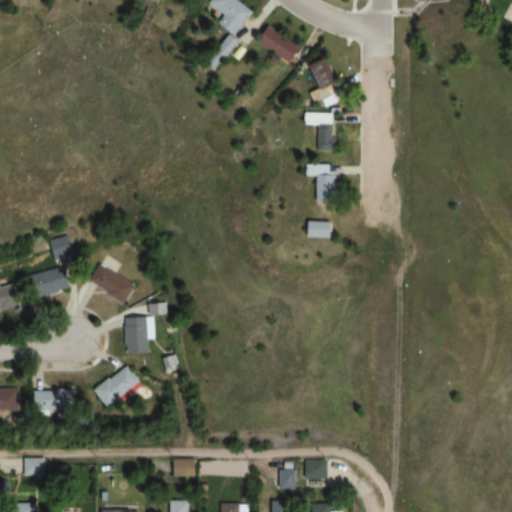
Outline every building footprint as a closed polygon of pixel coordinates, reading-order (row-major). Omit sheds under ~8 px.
[(241,41),(236,37),(255,12),(240,0),(213,0),(211,3),(224,14),(218,22),(230,32),(207,62),(218,71),(241,41)] [(260,41),(290,64),(302,48),(272,25),(260,41)] [(340,83),(328,57),(309,67),(320,88),(312,92),(317,104),(338,93),(334,86),(340,83)] [(337,151),(337,113),(306,113),(306,125),(320,125),(320,151),(337,151)] [(320,202),(339,202),(339,174),(320,174),(320,202)] [(310,238),(335,238),(336,221),(310,221),(310,238)] [(51,241),(55,261),(73,257),(68,237),(51,241)] [(68,268),(28,273),(31,295),(71,290),(68,268)] [(134,283),(103,268),(94,287),(125,302),(134,283)] [(0,286),(0,310),(18,308),(15,285),(0,286)] [(125,317),(127,354),(150,353),(149,339),(153,339),(152,316),(125,317)] [(113,408),(144,384),(128,364),(98,389),(113,408)] [(0,410),(23,411),(23,390),(0,389),(0,410)] [(77,389),(38,389),(38,412),(77,412),(77,389)] [(27,475),(45,475),(45,460),(27,460),(27,475)] [(197,460),(175,460),(175,478),(197,478),(197,460)] [(306,460),(306,480),(328,480),(328,460),(306,460)] [(280,469),(280,489),(296,489),(296,469),(280,469)] [(292,511),(293,501),(272,501),(272,511),(292,511)] [(190,511),(190,503),(160,504),(160,511),(190,511)]
